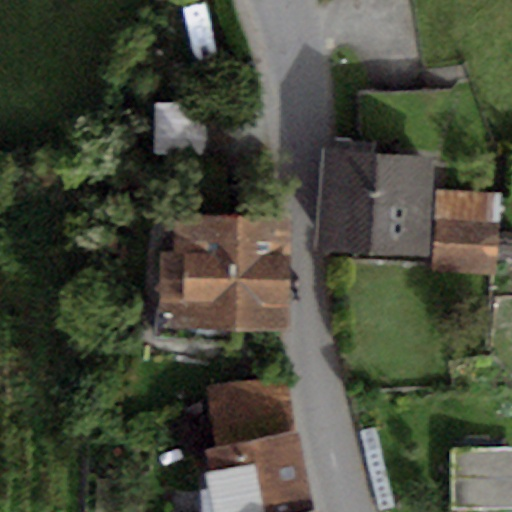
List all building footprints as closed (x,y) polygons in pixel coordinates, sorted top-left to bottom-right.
[(358,92),(360,153),(434,157),(444,157),(438,90),(358,92)] [(208,105),(154,104),(153,156),(207,156),(208,105)] [(360,153),(324,150),(318,251),(428,257),(434,157),(360,153)] [(220,164),(184,163),(184,219),(220,219),(220,164)] [(501,194),(438,190),(433,271),(495,275),(501,194)] [(184,219),(174,219),(174,272),(159,272),(159,319),(152,319),(152,339),(230,340),(230,329),(288,329),(289,220),(220,219),(184,219)] [(214,449),(294,433),(288,378),(206,386),(214,449)] [(214,449),(200,451),(212,511),(317,511),(302,431),(294,433),(214,449)] [(511,447),(450,447),(449,510),(511,511),(511,447)]
